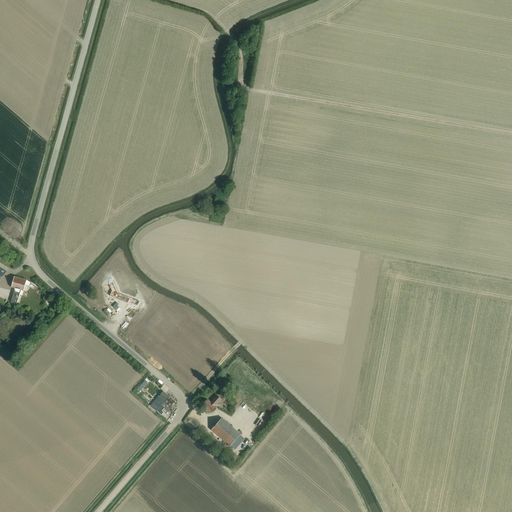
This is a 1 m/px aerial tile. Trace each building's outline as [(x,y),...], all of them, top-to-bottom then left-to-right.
[(110,279),(108,285),(133,306),(140,298),(124,286),(114,267),(107,273),(110,279)] [(24,291),(25,285),(26,280),(14,277),(11,287),(15,288),(11,301),(17,303),(20,291),(18,291),(18,289),(24,291)] [(146,382),(144,381),(136,390),(138,391),(146,382)] [(163,404),(169,397),(163,391),(157,398),(163,403),(163,404)] [(215,406),(221,399),(217,395),(211,402),(207,399),(203,404),(212,412),(216,407),(215,406)] [(172,405),(175,402),(169,397),(163,404),(163,403),(156,411),(161,415),(164,412),(162,411),(164,408),(169,412),(174,406),(172,405)] [(230,446),(240,434),(221,418),(211,430),(230,446)]
